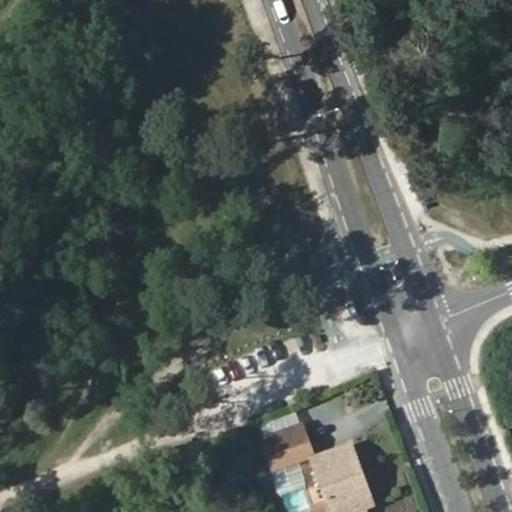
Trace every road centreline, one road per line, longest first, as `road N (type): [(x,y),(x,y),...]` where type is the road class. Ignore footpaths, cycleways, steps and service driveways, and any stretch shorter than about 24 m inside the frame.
road 1 (tertiary): [(278,0),(395,337)]
road 2 (tertiary): [(436,320),(310,0)]
road 3 (tertiary): [(506,511),(436,320)]
road 4 (tertiary): [(395,337),(459,511)]
